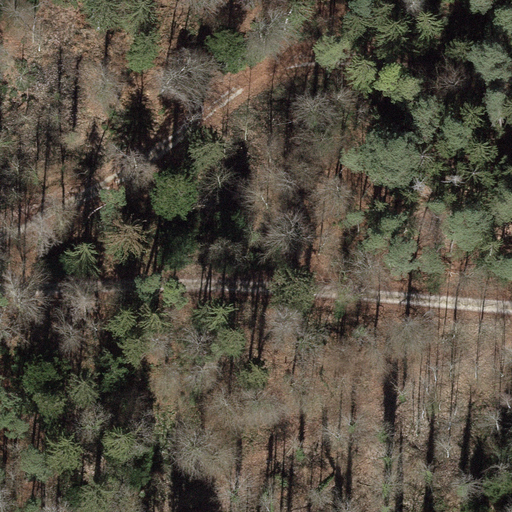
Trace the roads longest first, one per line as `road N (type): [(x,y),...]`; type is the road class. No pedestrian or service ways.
road 1 (track): [(511,90),(458,85),(365,59),(286,58),(127,173),(0,249)]
road 2 (track): [(0,288),(511,306)]
